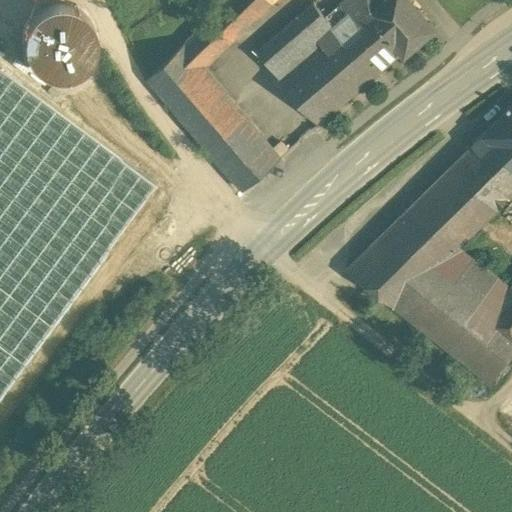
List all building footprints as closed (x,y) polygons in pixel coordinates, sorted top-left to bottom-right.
[(248,0),(227,0),(203,24),(223,48),(260,13),(248,0)] [(271,1),(270,0),(248,0),(260,13),(272,2),(271,1)] [(404,53),(357,0),(342,0),(325,15),(375,75),(377,76),(404,53)] [(411,0),(384,0),(382,1),(381,0),(357,0),(404,53),(435,27),(411,0)] [(314,1),(257,50),(318,122),(375,75),(325,15),(314,1)] [(223,48),(203,24),(183,43),(203,66),(223,48)] [(203,66),(183,43),(148,77),(244,189),(281,157),(203,66)] [(0,66),(0,396),(158,183),(0,66)] [(511,105),(473,144),(511,169),(511,105)] [(511,169),(473,144),(383,233),(433,272),(459,247),(511,194),(511,169)] [(433,272),(383,233),(347,268),(398,307),(433,272)] [(511,288),(459,247),(433,272),(511,333),(511,288)] [(511,353),(511,333),(433,272),(398,307),(491,380),(511,353)]
